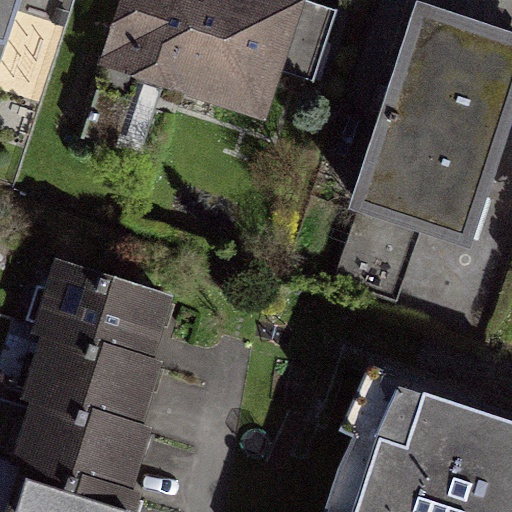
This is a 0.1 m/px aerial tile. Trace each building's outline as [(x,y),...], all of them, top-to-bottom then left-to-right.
[(0,0),(0,77),(27,0),(0,0)] [(118,0),(98,68),(268,121),(284,70),(314,79),(335,12),(297,0),(118,0)] [(511,112),(511,37),(415,9),(355,217),(472,250),(511,112)] [(51,270),(36,335),(156,361),(164,325),(171,296),(51,270)] [(36,335),(22,401),(142,427),(153,377),(156,361),(36,335)] [(511,511),(511,425),(361,375),(314,511),(511,511)] [(22,401),(8,466),(127,492),(140,436),(142,427),(22,401)] [(8,466),(0,500),(0,511),(123,511),(126,500),(127,492),(8,466)]
